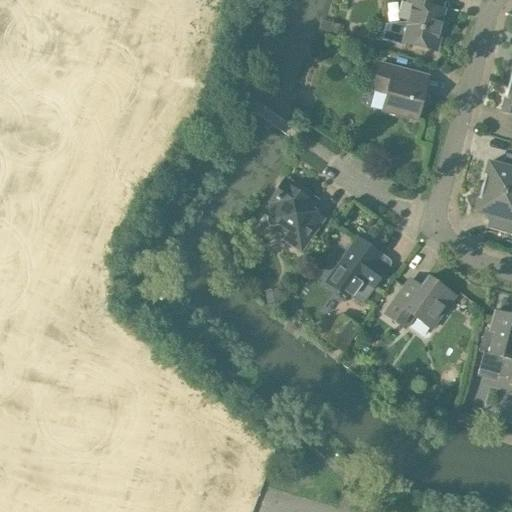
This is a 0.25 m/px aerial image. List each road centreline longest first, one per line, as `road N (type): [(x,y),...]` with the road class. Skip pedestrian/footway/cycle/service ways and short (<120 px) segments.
road 1 (residential): [(431,228),(495,0)]
road 2 (residential): [(431,228),(330,160)]
